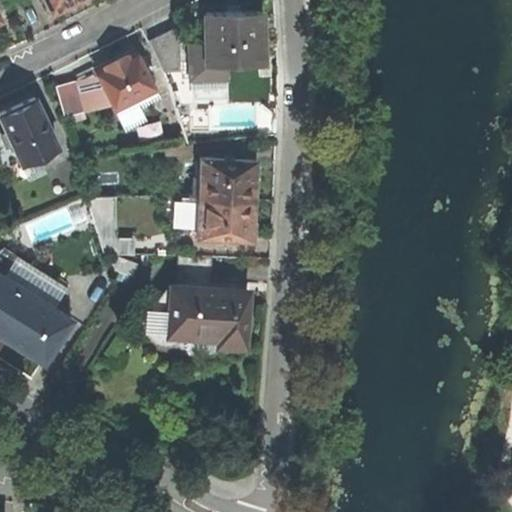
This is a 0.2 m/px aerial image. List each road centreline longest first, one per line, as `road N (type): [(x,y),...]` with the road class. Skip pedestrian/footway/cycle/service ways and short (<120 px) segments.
road 1 (residential): [(266,511),(304,218),(296,0)]
road 2 (residential): [(35,420),(225,511)]
road 3 (residential): [(0,75),(151,0)]
